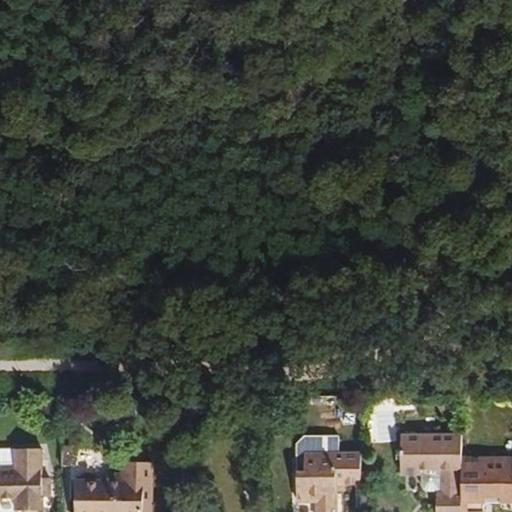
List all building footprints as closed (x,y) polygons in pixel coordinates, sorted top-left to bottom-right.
[(462,511),(461,457),(461,434),(402,435),(401,475),(419,475),(419,470),(422,470),(441,470),(441,492),(437,492),(437,511),(462,511)] [(0,463),(0,505),(1,506),(1,499),(16,499),(16,511),(46,510),(45,497),(45,488),(52,488),(51,479),(45,479),(45,449),(15,449),(15,468),(0,468),(0,464),(0,463)] [(362,485),(361,453),(306,453),(306,472),(299,472),(298,502),(319,502),(318,511),(338,511),(338,501),(338,485),(362,485)] [(511,456),(461,457),(462,511),(488,511),(489,511),(485,511),(485,504),(485,498),(492,498),(492,504),(511,503),(511,456)] [(108,482),(77,480),(75,511),(155,511),(156,464),(122,463),(122,474),(108,474),(108,482)] [(441,470),(422,470),(422,486),(423,489),(427,492),(437,492),(441,492),(441,470)]
